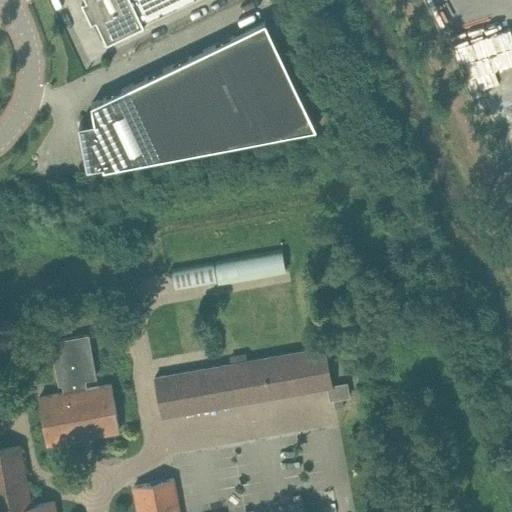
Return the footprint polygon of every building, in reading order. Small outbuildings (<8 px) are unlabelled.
[(82,0),(92,20),(93,19),(93,18),(96,17),(107,40),(144,22),(144,21),(187,0),(82,0)] [(79,123),(87,167),(103,164),(104,168),(317,127),(266,20),(91,103),(95,120),(79,123)] [(219,282),(288,270),(284,248),(170,268),(174,288),(219,281),(219,282)] [(64,392),(39,397),(47,442),(119,429),(116,410),(111,383),(86,388),(84,380),(96,378),(88,334),(52,340),(59,383),(63,382),(64,392)] [(347,382),(331,385),(325,345),(155,376),(163,416),(328,387),(330,399),(349,396),(347,382)] [(0,511),(14,509),(14,511),(56,511),(54,501),(32,505),(20,445),(0,449),(0,511)] [(138,511),(180,511),(174,478),(133,486),(138,511)]
